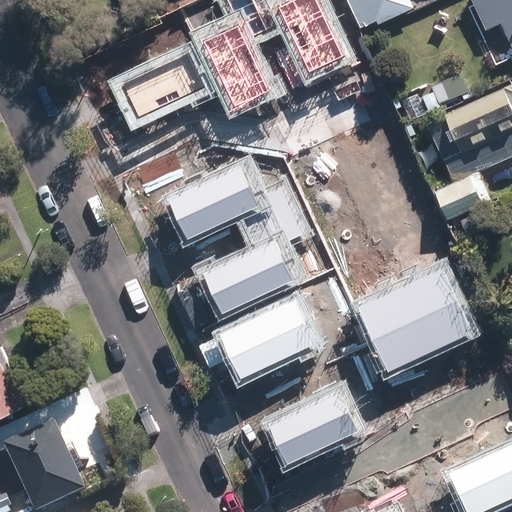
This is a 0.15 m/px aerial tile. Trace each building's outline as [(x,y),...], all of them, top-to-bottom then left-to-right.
[(352,0),(364,26),(383,18),(383,19),(418,4),(415,0),(352,0)] [(507,19),(511,30),(511,0),(477,0),(489,27),(507,19)] [(206,11),(202,3),(151,27),(183,94),(234,70),(218,37),(233,30),(221,4),(206,11)] [(426,108),(438,104),(436,99),(465,89),(459,72),(430,84),(432,90),(420,94),(426,108)] [(287,74),(251,90),(265,121),(301,104),(287,74)] [(511,78),(441,111),(428,116),(456,179),(438,187),(450,215),(491,197),(478,167),(511,152),(511,78)] [(414,92),(398,99),(407,118),(423,112),(414,92)] [(225,112),(173,135),(205,205),(257,181),(225,112)] [(320,265),(290,200),(223,231),(234,255),(245,250),(254,269),(255,268),(265,290),(320,265)] [(310,369),(363,344),(340,295),(358,287),(349,269),(256,313),(269,340),(291,329),(310,369)] [(444,279),(393,302),(409,336),(459,314),(444,279)] [(0,345),(0,413),(23,403),(6,366),(10,364),(1,345),(0,345)] [(372,373),(307,402),(318,427),(310,430),(330,475),(354,463),(352,458),(401,436),(372,373)] [(463,392),(447,399),(453,413),(469,405),(463,392)] [(53,420),(1,443),(32,511),(84,488),(53,420)] [(511,442),(503,447),(511,466),(511,465),(511,442)] [(457,511),(435,463),(373,491),(382,511),(457,511)]
